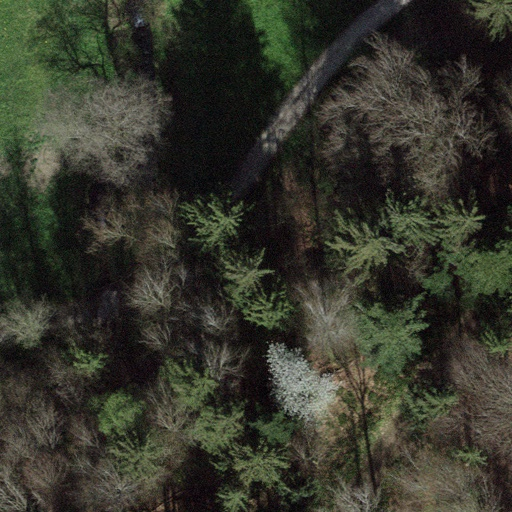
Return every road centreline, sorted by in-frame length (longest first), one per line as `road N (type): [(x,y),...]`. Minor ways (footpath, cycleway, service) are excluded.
road 1 (track): [(401,0),(289,111),(190,259),(161,289),(0,335)]
road 2 (track): [(348,511),(444,363),(511,285)]
